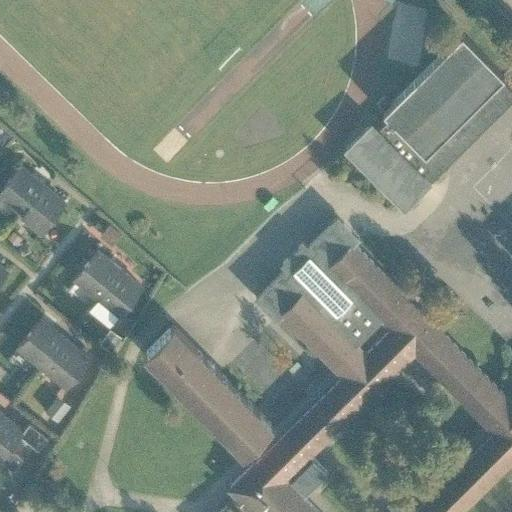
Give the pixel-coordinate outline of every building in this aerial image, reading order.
[(511,82),(457,31),(342,142),(405,206),(511,99),(511,82)] [(0,179),(0,192),(16,207),(42,177),(20,157),(0,179)] [(42,177),(16,207),(38,227),(65,197),(42,177)] [(169,316),(140,346),(250,459),(224,485),(231,492),(208,511),(456,511),(511,459),(511,375),(502,385),(352,237),(357,231),(335,210),(305,240),(302,236),(278,259),(281,262),(251,291),(330,364),(272,421),(169,316)] [(71,275),(95,294),(120,265),(97,245),(71,275)] [(120,265),(95,294),(118,314),(143,284),(120,265)] [(12,341),(39,363),(64,333),(37,310),(12,341)] [(64,333),(39,363),(64,384),(90,354),(64,333)] [(114,406),(97,422),(176,502),(194,486),(182,476),(191,468),(202,478),(218,462),(139,381),(122,399),(138,416),(131,423),(114,406)] [(48,414),(67,414),(66,403),(47,404),(48,414)] [(2,410),(0,412),(0,453),(22,427),(2,410)]
